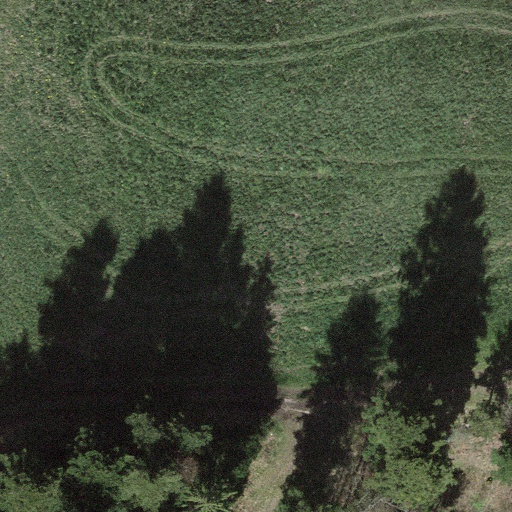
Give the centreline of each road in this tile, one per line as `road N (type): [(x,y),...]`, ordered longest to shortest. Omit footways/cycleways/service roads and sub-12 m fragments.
road 1 (track): [(511,378),(251,405)]
road 2 (track): [(251,405),(0,428)]
